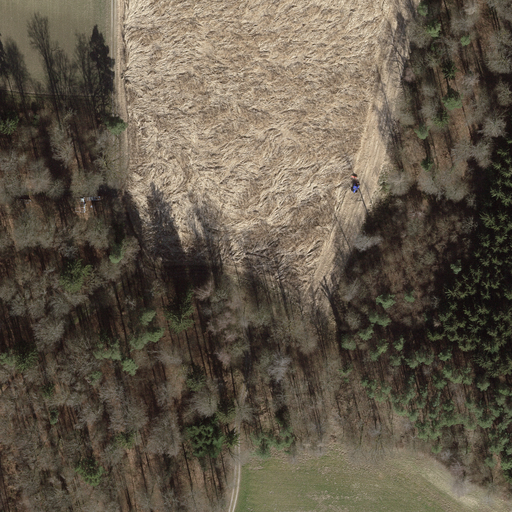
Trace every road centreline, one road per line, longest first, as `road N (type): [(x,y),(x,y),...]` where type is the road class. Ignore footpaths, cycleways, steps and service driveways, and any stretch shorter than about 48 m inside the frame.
road 1 (track): [(229,511),(244,382),(240,304),(230,282),(204,272),(160,275),(140,268),(133,252),(117,171),(116,0)]
road 2 (track): [(140,268),(0,374)]
road 3 (track): [(120,187),(0,193)]
